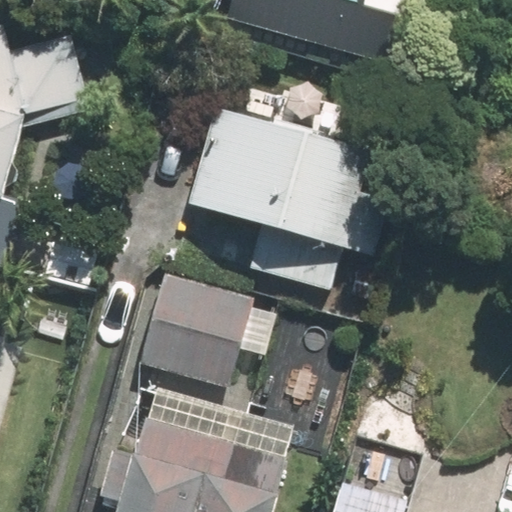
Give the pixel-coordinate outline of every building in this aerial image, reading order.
[(240,0),(236,17),(422,67),(439,0),(240,0)] [(0,189),(15,194),(37,118),(95,103),(78,36),(25,50),(0,42),(0,189)] [(219,97),(195,203),(266,219),(254,276),(336,294),(346,250),(384,258),(410,140),(219,97)] [(0,198),(0,263),(6,265),(23,205),(0,198)] [(277,355),(290,299),(169,271),(147,363),(242,386),(251,349),(277,355)] [(0,511),(0,458),(24,373),(23,372),(30,346),(0,337),(0,511)] [(165,381),(146,447),(118,439),(100,504),(129,511),(128,511),(288,511),(313,422),(165,381)]
